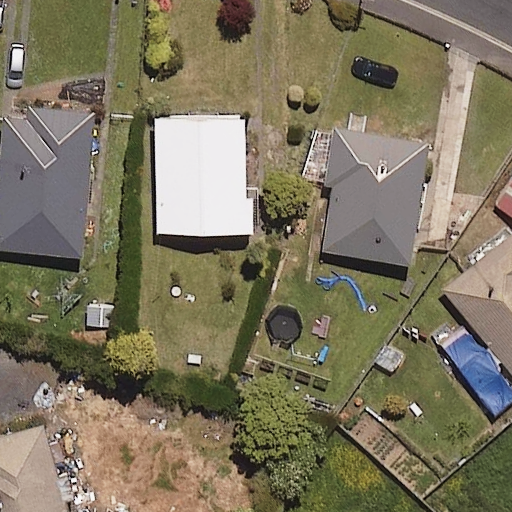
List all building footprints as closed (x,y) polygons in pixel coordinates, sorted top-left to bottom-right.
[(0,236),(79,242),(89,92),(28,88),(27,102),(2,100),(0,127),(0,236)] [(152,227),(252,223),(251,186),(240,186),(237,108),(147,111),(152,227)] [(417,137),(328,129),(316,253),(406,261),(417,137)] [(511,163),(492,195),(511,208),(511,163)] [(511,214),(439,278),(511,361),(511,214)] [(463,323),(440,340),(469,380),(455,390),(471,411),(508,384),(463,323)] [(0,511),(69,511),(39,408),(0,419),(0,511)]
